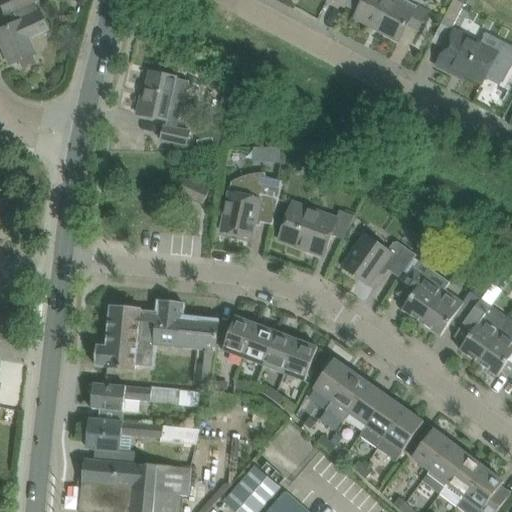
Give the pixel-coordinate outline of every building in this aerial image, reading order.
[(0,0),(0,2),(7,17),(15,13),(19,24),(0,32),(0,40),(11,65),(20,61),(24,68),(35,63),(32,56),(36,54),(29,39),(48,30),(36,3),(42,0),(0,0)] [(331,0),(345,8),(349,0),(331,0)] [(392,0),(364,0),(355,19),(374,29),(376,25),(401,38),(408,26),(419,32),(429,13),(417,7),(415,12),(392,0)] [(454,0),(442,25),(452,30),(465,5),(454,0)] [(487,32),(480,45),(456,32),(437,67),(452,75),(455,70),(482,84),(505,41),(487,32)] [(190,82),(177,79),(177,78),(151,73),(145,100),(141,99),(138,115),(167,121),(166,127),(165,127),(162,140),(187,146),(190,132),(173,129),(176,110),(183,112),(190,82)] [(204,138),(197,140),(199,150),(206,148),(204,138)] [(232,183),(230,193),(221,232),(253,239),(256,222),(274,226),(283,182),(267,179),(266,174),(257,174),(250,176),(243,178),(237,180),(232,183)] [(186,180),(180,194),(204,205),(210,191),(186,180)] [(324,258),(332,236),(345,240),(356,216),(340,211),(337,219),(293,204),(279,241),(301,249),(302,245),(310,248),(308,252),(324,258)] [(417,256),(405,248),(399,243),(394,244),(389,251),(366,235),(343,268),(369,286),(383,267),(389,271),(400,279),(417,256)] [(436,273),(433,270),(435,267),(423,259),(404,286),(415,294),(403,310),(422,324),(445,291),(433,282),(436,273)] [(462,327),(481,300),(471,293),(463,304),(445,291),(422,324),(441,337),(453,321),(462,327)] [(472,334),(460,350),(479,364),(510,320),(481,300),(462,327),(472,334)] [(224,351),(233,327),(219,322),(219,321),(184,317),(186,306),(158,303),(157,314),(142,312),(142,311),(111,308),(107,347),(98,346),(96,367),(136,370),(136,365),(152,367),(154,346),(162,347),(197,351),(194,383),(195,383),(194,392),(210,394),(211,385),(212,385),(214,362),(215,362),(216,348),(224,351)] [(245,359),(257,325),(236,318),(233,327),(224,351),(245,359)] [(511,378),(511,321),(510,320),(479,364),(498,377),(503,371),(511,378)] [(265,367),(277,333),(257,325),(245,359),(265,367)] [(285,374),(298,341),(277,333),(265,367),(285,374)] [(318,348),(298,341),(285,374),(306,382),(318,348)] [(332,402),(353,373),(335,360),(314,389),(332,402)] [(350,415),(371,385),(353,373),(332,402),(326,410),(344,424),(350,415)] [(233,396),(227,396),(229,382),(214,380),(213,394),(211,394),(209,414),(232,416),(233,396)] [(236,381),(235,390),(244,390),(245,382),(236,381)] [(94,384),(92,409),(100,410),(99,421),(124,423),(125,412),(126,401),(153,403),(180,405),(181,392),(154,390),(94,384)] [(368,427),(389,398),(371,385),(350,415),(368,427)] [(273,400),(278,393),(271,388),(266,395),(273,400)] [(285,398),(278,393),(273,400),(280,405),(285,398)] [(379,449),(406,410),(389,398),(368,427),(361,437),(379,449)] [(166,425),(203,426),(203,410),(166,408),(166,425)] [(424,423),(406,410),(379,449),(397,462),(424,423)] [(254,413),(253,423),(277,425),(278,415),(254,413)] [(311,417),(305,424),(311,430),(317,423),(311,417)] [(91,420),(88,449),(96,450),(95,461),(133,465),(134,458),(134,454),(130,453),(132,435),(162,438),(161,442),(197,445),(200,429),(164,426),(124,423),(99,421),(91,420)] [(236,421),(235,454),(246,454),(247,422),(236,421)] [(431,472),(452,443),(434,430),(413,458),(431,472)] [(324,435),(320,439),(318,442),(325,448),(330,441),(324,435)] [(335,436),(330,441),(325,448),(331,454),(342,442),(335,436)] [(441,494),(469,456),(452,443),(431,472),(424,481),(441,494)] [(458,507),(487,469),(469,456),(441,494),(458,507)] [(143,466),(133,465),(95,461),(86,460),(80,511),(179,511),(181,496),(189,497),(192,471),(143,466)] [(360,473),(366,466),(359,461),(353,468),(360,473)] [(372,472),(366,466),(360,473),(366,479),(372,472)] [(256,467),(224,502),(235,511),(260,511),(281,489),(256,467)] [(464,511),(497,511),(507,499),(498,492),(504,482),(487,469),(458,507),(464,511)] [(307,511),(286,493),(268,511),(307,511)] [(401,511),(406,504),(400,499),(394,505),(401,511)]
